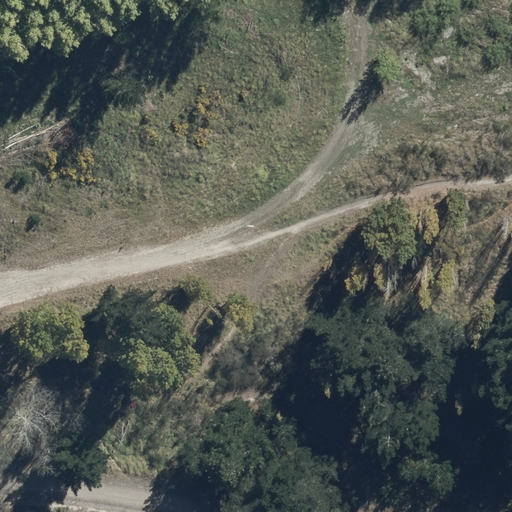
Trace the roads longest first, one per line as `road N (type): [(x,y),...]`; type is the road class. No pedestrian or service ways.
road 1 (track): [(0,361),(120,387),(174,383),(216,346),(290,229),(387,187),(511,167)]
road 2 (track): [(0,300),(200,249),(273,204),(356,117)]
road 3 (track): [(356,117),(511,140)]
